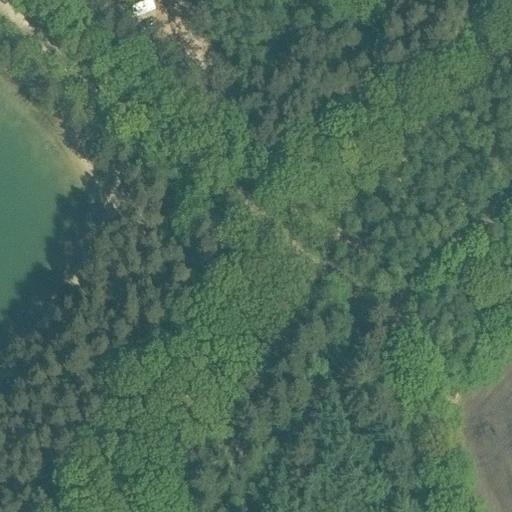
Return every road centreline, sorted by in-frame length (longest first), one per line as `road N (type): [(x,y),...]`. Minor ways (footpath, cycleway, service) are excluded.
road 1 (track): [(360,330),(326,275),(230,188),(173,0)]
road 2 (track): [(428,511),(374,343),(378,321),(511,208)]
road 3 (track): [(257,511),(345,373),(360,330)]
